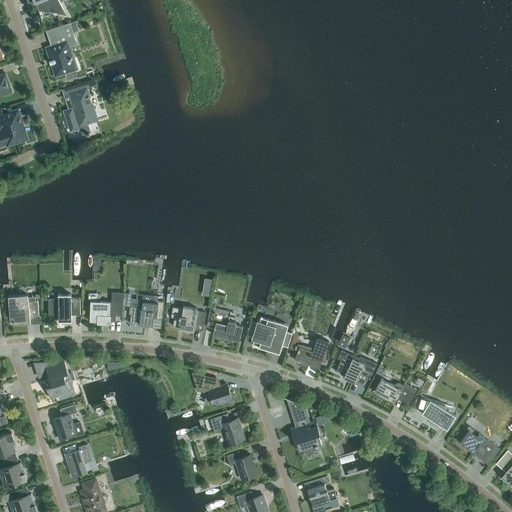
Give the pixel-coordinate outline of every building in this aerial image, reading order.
[(29,0),(30,3),(36,2),(42,20),(43,20),(40,10),(65,13),(58,0),(29,0)] [(70,22),(56,27),(61,42),(46,47),(56,76),(75,69),(76,70),(79,69),(75,57),(72,58),(68,44),(76,41),(73,32),(71,24),(70,22)] [(9,84),(6,73),(0,74),(0,95),(4,94),(5,95),(13,92),(10,84),(9,84)] [(95,77),(87,80),(89,87),(97,84),(95,77)] [(69,109),(65,111),(71,130),(81,127),(83,134),(90,132),(87,122),(97,119),(86,87),(70,93),(73,101),(70,102),(72,108),(69,109)] [(0,131),(0,144),(7,142),(8,145),(25,139),(21,127),(23,127),(19,116),(14,117),(12,112),(0,115),(0,120),(3,130),(0,131)] [(203,286),(212,287),(213,279),(205,277),(203,286)] [(122,316),(124,292),(123,292),(123,294),(112,294),(112,302),(91,301),(90,321),(103,321),(103,320),(109,320),(109,323),(110,320),(116,321),(116,315),(122,316)] [(14,323),(30,322),(30,316),(39,315),(38,300),(28,301),(28,294),(8,296),(10,317),(9,317),(9,318),(14,317),(14,323)] [(59,321),(72,320),(72,314),(80,314),(80,297),(71,297),(71,294),(58,294),(58,298),(48,298),(49,319),(59,319),(59,321)] [(164,301),(142,299),(141,307),(130,306),(129,313),(131,314),(130,323),(130,322),(130,323),(152,325),(153,316),(162,317),(164,301)] [(198,310),(198,308),(183,306),(183,308),(173,306),(171,317),(174,317),(173,326),(180,327),(180,329),(194,331),(194,329),(203,331),(206,312),(198,310)] [(236,322),(230,321),(232,311),(211,306),(206,326),(214,328),(213,335),(225,338),(225,339),(230,340),(230,339),(239,341),(243,326),(236,324),(236,322)] [(288,347),(292,333),(286,331),(288,324),(261,316),(252,344),(280,353),(282,345),(288,347)] [(325,352),(329,341),(328,341),(317,340),(303,339),(304,336),(302,335),(295,326),(294,326),(288,347),(298,350),(295,358),(319,367),(322,361),(327,363),(328,362),(328,358),(329,352),(325,352)] [(341,359),(336,371),(345,375),(344,377),(356,383),(357,381),(363,383),(368,374),(372,375),(377,363),(366,358),(360,355),(359,357),(342,349),(338,358),(341,359)] [(49,378),(41,381),(44,388),(46,387),(50,398),(61,395),(62,398),(59,399),(76,394),(72,380),(68,382),(67,379),(66,380),(64,374),(68,373),(64,361),(45,367),(49,378)] [(216,377),(191,372),(197,390),(207,392),(204,403),(213,405),(213,406),(225,402),(231,403),(234,391),(229,390),(227,383),(218,386),(216,377)] [(382,378),(374,391),(395,402),(398,397),(409,403),(417,389),(405,382),(404,384),(400,383),(399,382),(398,382),(397,382),(396,382),(395,383),(395,384),(394,384),(382,378)] [(311,426),(305,406),(283,396),(282,397),(288,399),(298,430),(293,432),(299,451),(304,449),(305,452),(318,448),(317,446),(318,445),(322,443),(315,425),(311,426)] [(456,415),(444,408),(445,404),(452,407),(452,406),(423,397),(427,399),(425,408),(422,413),(447,429),(456,415)] [(60,439),(74,434),(75,437),(85,434),(80,421),(73,423),(70,415),(78,412),(75,403),(60,408),(62,416),(54,418),(60,439)] [(245,438),(238,418),(230,420),(227,413),(210,418),(214,431),(223,428),(229,444),(245,438)] [(477,435),(469,429),(460,442),(474,452),(475,451),(485,458),(495,445),(500,448),(499,450),(500,448),(479,432),(477,435)] [(17,450),(12,432),(0,435),(0,462),(14,458),(12,452),(17,450)] [(65,453),(72,476),(87,471),(84,463),(93,460),(87,443),(78,446),(79,448),(65,453)] [(237,463),(242,479),(256,474),(250,454),(241,457),(239,450),(227,455),(230,465),(237,463)] [(505,478),(511,484),(511,453),(500,467),(509,474),(502,479),(503,480),(505,478)] [(16,464),(14,458),(0,462),(0,468),(6,487),(27,480),(21,462),(16,464)] [(332,471),(334,477),(341,475),(339,468),(332,471)] [(312,487),(307,488),(314,509),(315,511),(323,511),(323,510),(339,504),(334,488),(327,490),(325,483),(328,482),(326,475),(310,480),(312,487)] [(88,511),(97,511),(106,509),(96,479),(83,483),(85,489),(81,491),(83,497),(87,508),(88,511)] [(26,495),(23,487),(0,495),(3,502),(10,500),(14,511),(34,511),(37,511),(31,493),(26,495)] [(267,511),(265,505),(266,505),(263,494),(253,498),(251,491),(237,495),(240,507),(248,505),(250,511),(267,511)]
